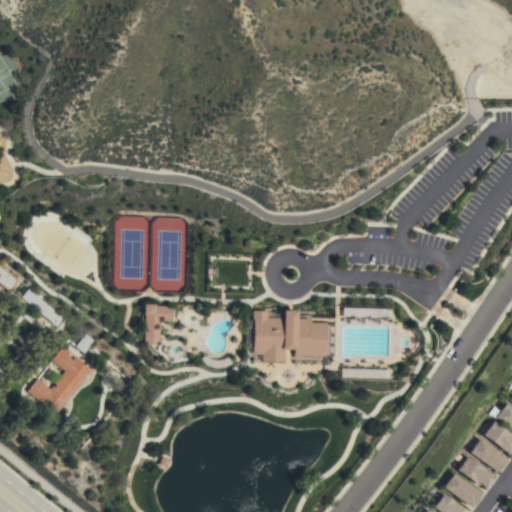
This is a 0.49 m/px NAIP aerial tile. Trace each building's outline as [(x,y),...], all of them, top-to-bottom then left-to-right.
[(0,284),(0,266),(16,280),(8,291),(0,284)] [(20,297),(27,288),(62,317),(54,325),(20,297)] [(144,315),(142,314),(142,303),(153,304),(153,305),(171,306),(170,321),(161,321),(159,323),(158,344),(143,344),(144,315)] [(324,323),(333,324),(333,355),(324,355),(323,356),(322,356),(322,364),(293,363),(293,350),(283,349),(283,362),(251,361),(251,351),(241,351),(242,319),(250,319),(251,310),(266,311),(266,317),(281,318),(281,310),(296,310),(295,318),(309,319),(309,322),(324,322),(324,323)] [(83,353),(74,346),(85,333),(94,340),(83,353)] [(37,378),(50,389),(64,371),(51,360),(61,346),(69,352),(67,355),(72,359),(74,357),(90,369),(56,414),(27,391),(37,378)] [(511,408),(511,430),(495,417),(505,403),(511,408)] [(511,451),(509,455),(482,434),(493,420),(511,435),(511,451)] [(469,452),(479,438),(507,458),(496,472),(469,452)] [(485,488),(479,483),(477,486),(456,469),(467,455),(494,476),(485,488)] [(481,493),(470,507),(443,487),(454,473),(481,493)] [(443,493),(464,509),(462,511),(463,511),(439,511),(433,507),(443,493)]
